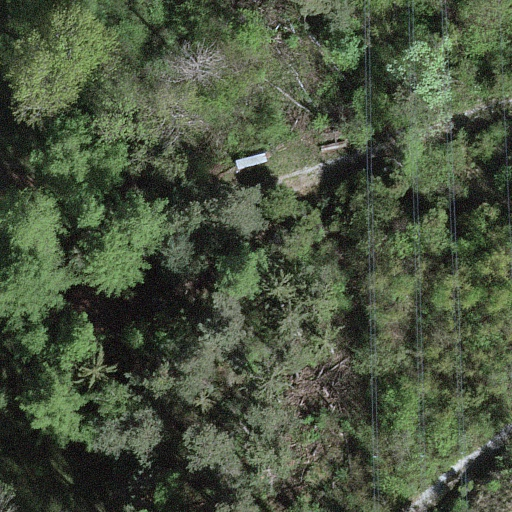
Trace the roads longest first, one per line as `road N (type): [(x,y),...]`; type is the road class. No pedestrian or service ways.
road 1 (track): [(511,106),(426,125),(199,208),(101,206),(0,178)]
road 2 (track): [(406,511),(511,424)]
